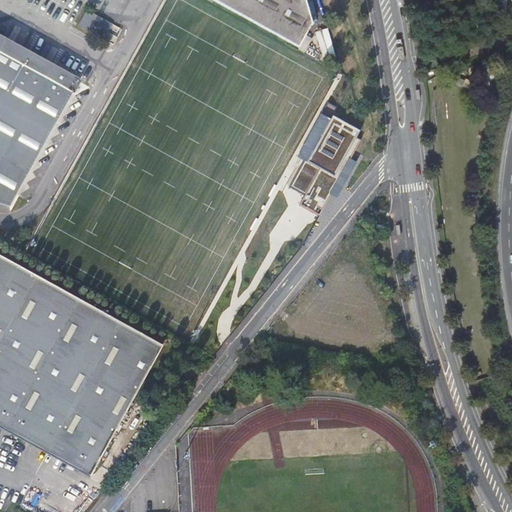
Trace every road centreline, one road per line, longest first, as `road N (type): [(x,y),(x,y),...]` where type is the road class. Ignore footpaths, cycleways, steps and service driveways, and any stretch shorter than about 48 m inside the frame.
road 1 (secondary): [(399,156),(419,296),(444,395),(500,511)]
road 2 (residential): [(224,366),(399,156)]
road 3 (secondary): [(511,501),(476,431),(443,325)]
road 4 (residential): [(224,366),(107,511)]
road 5 (secondary): [(443,325),(425,280),(408,167),(399,156)]
road 6 (secondary): [(443,325),(415,154)]
road 7 (secondary): [(374,0),(399,156)]
road 8 (secondary): [(415,154),(392,0)]
road 9 (unknown): [(14,0),(39,30),(113,68)]
